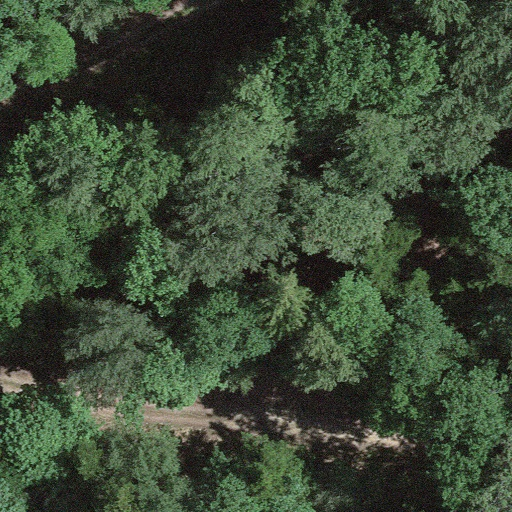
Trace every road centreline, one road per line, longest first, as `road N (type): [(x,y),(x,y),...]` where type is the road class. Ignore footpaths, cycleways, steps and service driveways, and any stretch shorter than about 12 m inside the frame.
road 1 (track): [(0,384),(302,434),(511,444)]
road 2 (track): [(213,0),(172,28),(0,105)]
